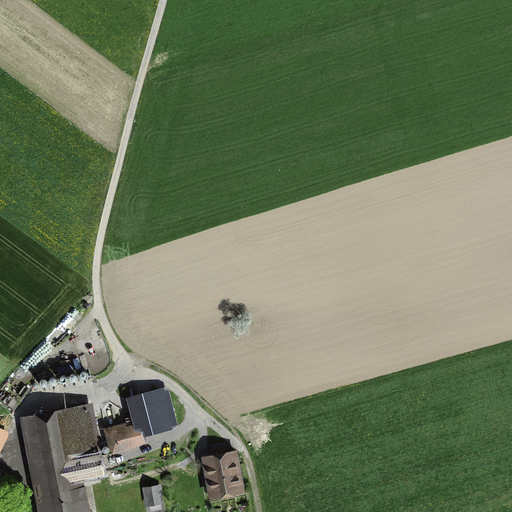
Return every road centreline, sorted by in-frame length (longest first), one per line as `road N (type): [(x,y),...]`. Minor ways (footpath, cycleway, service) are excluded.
road 1 (track): [(256,511),(242,450),(174,388),(122,355),(95,284),(98,245),(163,0)]
road 2 (unclassified): [(122,355),(109,374),(17,413),(22,511)]
